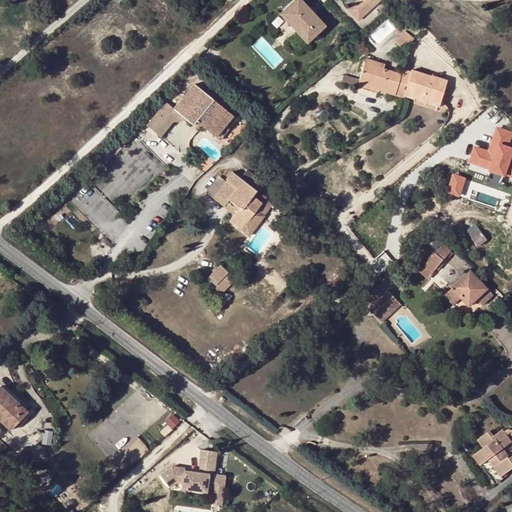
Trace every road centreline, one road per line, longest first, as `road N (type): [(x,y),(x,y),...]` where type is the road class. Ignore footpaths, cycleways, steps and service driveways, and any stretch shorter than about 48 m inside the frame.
road 1 (tertiary): [(0,244),(359,511)]
road 2 (unknown): [(0,226),(181,61)]
road 3 (unknown): [(68,298),(104,273),(154,197),(223,157)]
road 4 (unknown): [(276,455),(344,390),(363,303)]
road 5 (unknown): [(93,284),(177,267),(202,248),(216,220)]
